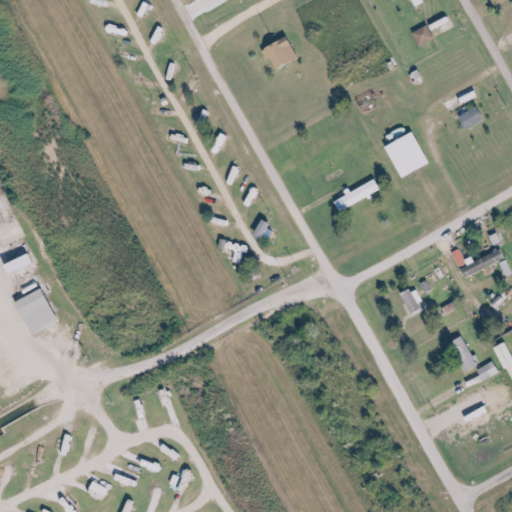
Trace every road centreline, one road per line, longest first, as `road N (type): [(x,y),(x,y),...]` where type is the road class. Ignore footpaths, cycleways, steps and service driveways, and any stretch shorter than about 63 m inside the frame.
road 1 (residential): [(465,511),(177,0)]
road 2 (residential): [(339,287),(511,188)]
